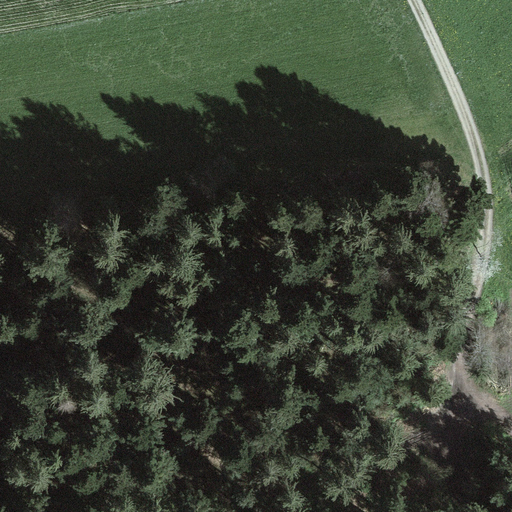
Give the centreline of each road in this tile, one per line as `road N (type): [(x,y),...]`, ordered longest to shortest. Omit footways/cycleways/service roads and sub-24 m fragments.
road 1 (track): [(465,511),(447,442),(458,319),(488,232),(483,168),(414,0)]
road 2 (track): [(0,454),(259,472),(406,461),(447,442),(511,452)]
